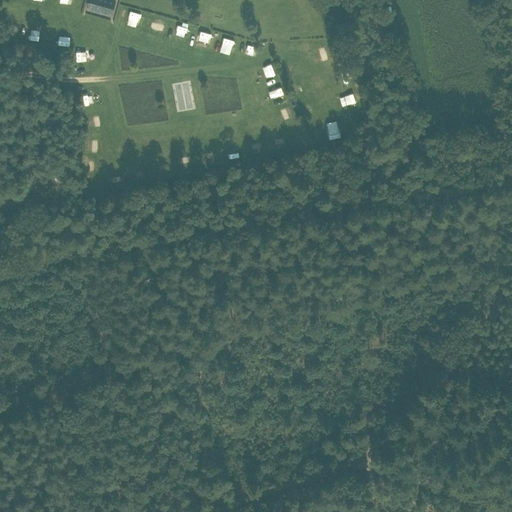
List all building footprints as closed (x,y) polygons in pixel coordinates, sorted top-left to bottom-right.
[(92,9),(92,11),(111,16),(115,0),(114,0),(94,0),(95,1),(98,1),(95,11),(92,10),(93,9),(92,9)] [(128,20),(137,23),(140,13),(131,10),(128,20)] [(173,33),(184,36),(187,27),(176,23),(173,33)] [(206,46),(210,33),(200,30),(196,43),(206,46)] [(230,52),(231,38),(223,37),(221,51),(230,52)] [(244,53),(253,56),(257,46),(248,43),(244,53)] [(85,50),(76,51),(77,61),(87,60),(85,50)] [(296,62),(282,66),(284,74),(298,70),(296,62)] [(273,64),(263,66),(265,76),(275,75),(273,64)] [(293,82),(295,89),(309,84),(307,77),(293,82)] [(270,88),(274,99),(285,95),(281,84),(270,88)] [(292,106),(281,109),(283,118),(294,116),(292,106)] [(89,117),(90,127),(100,125),(98,115),(89,117)] [(325,137),(335,136),(334,125),(324,126),(325,137)] [(237,147),(227,148),(228,157),(238,156),(237,147)]
